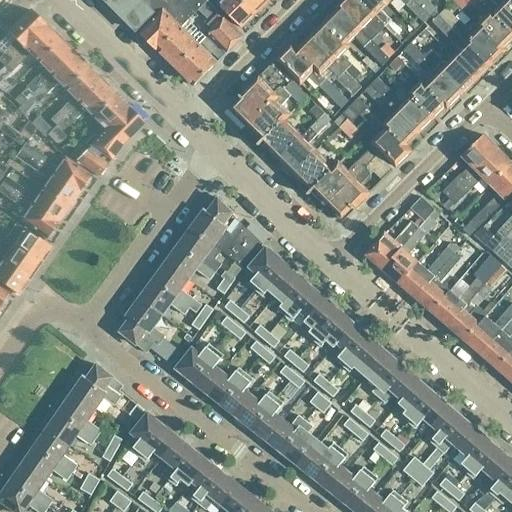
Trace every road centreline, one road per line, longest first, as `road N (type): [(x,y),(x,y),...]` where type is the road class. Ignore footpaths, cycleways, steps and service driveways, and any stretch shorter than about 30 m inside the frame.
road 1 (residential): [(309,511),(80,325)]
road 2 (unclassified): [(511,418),(328,262)]
road 3 (residential): [(328,262),(484,105)]
road 4 (residential): [(80,325),(213,153)]
road 5 (unclassified): [(187,127),(59,0)]
road 6 (residential): [(310,0),(187,127)]
road 7 (unclassified): [(328,262),(213,153)]
